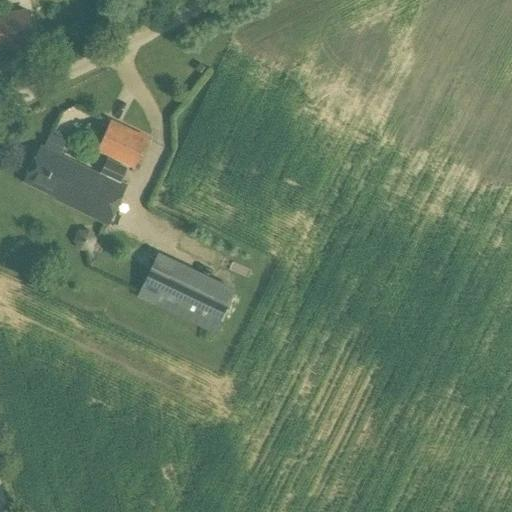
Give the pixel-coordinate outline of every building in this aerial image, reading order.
[(0,46),(32,42),(28,10),(0,14),(0,46)] [(134,166),(147,139),(110,121),(97,148),(134,166)] [(106,158),(99,173),(41,146),(24,180),(57,196),(56,198),(106,221),(124,184),(119,182),(126,167),(106,158)] [(78,230),(73,241),(79,251),(91,250),(96,239),(90,229),(78,230)] [(213,331),(232,290),(156,254),(137,295),(213,331)]
